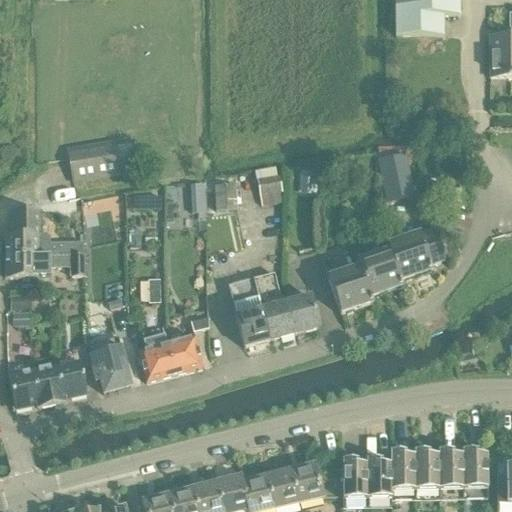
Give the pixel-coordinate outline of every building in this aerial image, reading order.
[(457,0),(393,0),(394,40),(442,39),(442,19),(458,19),(457,0)] [(509,38),(488,39),(488,80),(511,79),(511,15),(507,16),(508,30),(509,30),(509,38)] [(116,152),(68,161),(69,162),(72,184),(76,184),(120,176),(119,171),(116,152)] [(404,158),(378,163),(387,204),(413,199),(406,169),(404,158)] [(274,171),(256,174),(257,182),(262,209),(282,206),(277,179),(276,179),(274,171)] [(301,174),(301,182),(316,182),(316,175),(301,174)] [(237,188),(205,189),(207,214),(238,213),(237,188)] [(159,200),(133,200),(133,212),(159,212),(159,200)] [(125,205),(115,205),(115,218),(125,218),(125,205)] [(204,205),(190,205),(191,217),(204,217),(204,205)] [(98,212),(88,212),(88,222),(98,222),(98,212)] [(6,242),(4,244),(4,254),(6,256),(6,260),(59,258),(59,262),(82,261),(82,249),(47,250),(46,238),(39,238),(39,213),(10,214),(10,238),(5,238),(6,242)] [(418,237),(386,248),(401,290),(401,289),(399,284),(431,273),(429,268),(444,263),(434,233),(419,238),(418,237)] [(388,254),(357,264),(371,306),(372,306),(370,300),(401,290),(386,248),(388,254)] [(6,264),(4,266),(4,276),(6,278),(7,282),(37,281),(49,281),(48,270),(70,270),(71,280),(82,280),(82,261),(59,262),(59,258),(6,260),(6,264)] [(359,270),(327,281),(340,317),(371,306),(357,264),(357,265),(359,270)] [(274,277),(253,282),(269,345),(293,338),(285,307),(281,308),(274,277)] [(253,282),(232,288),(240,319),(235,320),(244,352),(269,345),(253,282)] [(158,283),(148,284),(149,305),(159,305),(158,283)] [(30,298),(10,298),(10,313),(30,313),(30,298)] [(310,300),(285,307),(293,338),(318,331),(310,300)] [(124,301),(107,306),(110,313),(125,309),(124,301)] [(137,310),(127,310),(128,322),(138,322),(137,310)] [(29,316),(12,316),(12,331),(29,331),(29,316)] [(208,322),(191,326),(194,336),(209,332),(208,322)] [(146,354),(138,356),(146,386),(174,378),(165,349),(161,334),(146,338),(147,343),(143,344),(146,354)] [(117,339),(88,347),(89,359),(91,367),(90,367),(95,385),(99,384),(103,397),(131,389),(117,339)] [(193,341),(165,349),(174,378),(201,370),(193,341)] [(78,366),(56,371),(62,403),(86,397),(79,366),(78,366)] [(56,371),(32,376),(38,408),(39,412),(63,407),(62,403),(56,371)] [(32,376),(8,381),(14,413),(38,408),(32,376)] [(463,453),(439,454),(439,493),(463,493),(463,453)] [(487,453),(463,453),(463,493),(487,493),(487,453)] [(415,454),(390,454),(390,462),(391,501),(392,501),(392,494),(415,494),(415,454)] [(439,454),(415,454),(415,494),(439,493),(439,454)] [(365,462),(342,462),(342,502),(365,502),(365,462)] [(390,462),(365,462),(365,502),(391,501),(390,462)] [(313,467),(289,473),(298,509),(322,503),(313,467)] [(506,479),(497,479),(497,507),(506,507),(511,507),(511,467),(506,467),(506,479)] [(289,473),(264,480),(272,511),(287,511),(298,509),(289,473)] [(239,479),(215,485),(221,511),(246,511),(240,485),(239,479)] [(272,511),(264,480),(240,485),(246,511),(272,511)] [(221,511),(215,485),(191,491),(196,511),(221,511)] [(196,511),(191,491),(167,497),(170,511),(196,511)] [(170,511),(167,497),(142,503),(144,511),(170,511)]
